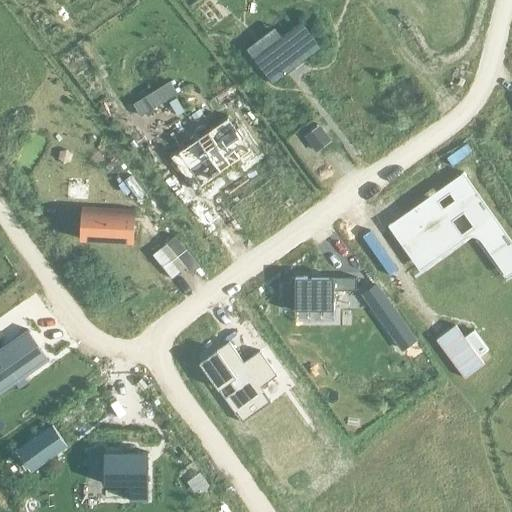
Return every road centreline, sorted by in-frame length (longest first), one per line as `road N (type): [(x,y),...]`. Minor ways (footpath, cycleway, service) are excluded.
road 1 (residential): [(505,0),(472,101),(431,141),(179,323),(160,351)]
road 2 (residential): [(0,209),(88,334),(117,350),(160,351)]
road 3 (residential): [(160,351),(173,389),(260,511)]
